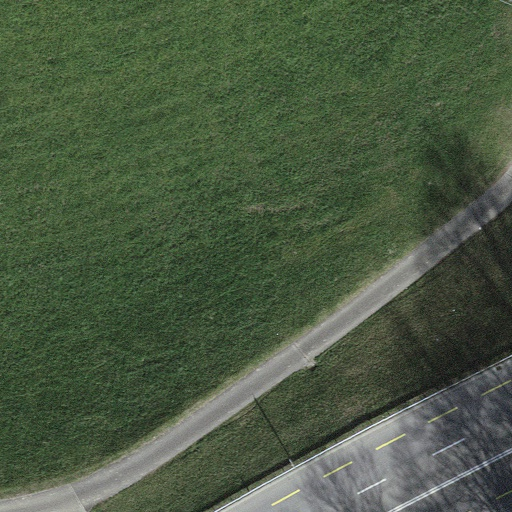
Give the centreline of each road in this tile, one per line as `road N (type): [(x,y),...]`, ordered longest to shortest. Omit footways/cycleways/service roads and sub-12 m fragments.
road 1 (track): [(46,511),(82,506),(247,390),(511,184)]
road 2 (primary): [(511,431),(360,511)]
